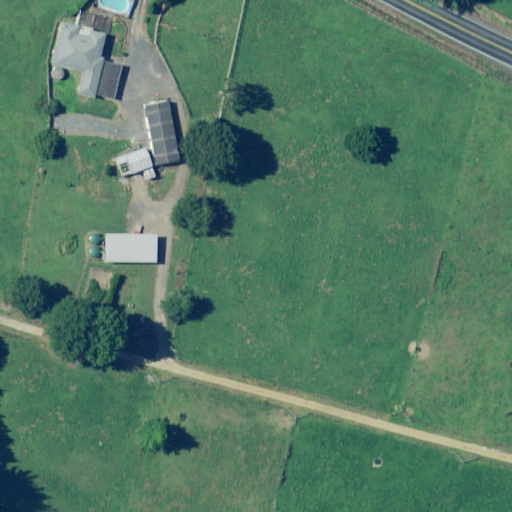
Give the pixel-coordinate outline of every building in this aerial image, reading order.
[(104,32),(58,23),(49,66),(80,72),(75,94),(92,98),(92,96),(113,100),(121,67),(97,62),(104,32)] [(175,162),(166,103),(144,106),(153,165),(175,162)] [(114,159),(120,177),(140,170),(149,167),(142,149),(114,159)] [(155,236),(104,235),(103,262),(154,263),(155,236)] [(154,340),(139,338),(137,349),(153,351),(154,340)]
